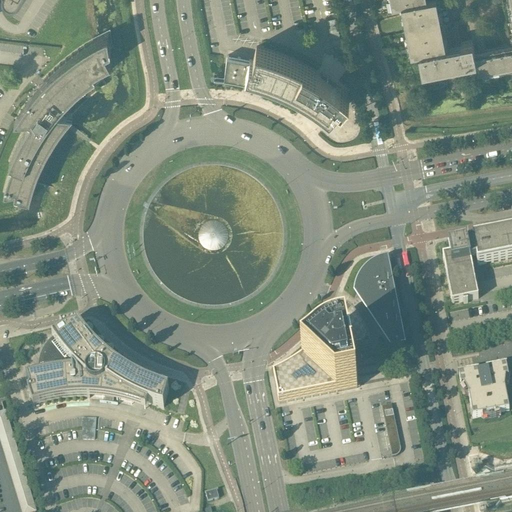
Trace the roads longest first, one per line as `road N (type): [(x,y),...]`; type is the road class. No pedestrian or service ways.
road 1 (primary): [(511,155),(359,185),(296,172)]
road 2 (primary): [(283,511),(254,363),(268,327)]
road 3 (primary): [(196,342),(225,383),(253,511)]
road 4 (secondary): [(156,0),(173,104),(158,147)]
road 5 (secondary): [(228,133),(199,90),(183,0)]
road 6 (primary): [(317,254),(360,227),(446,209)]
